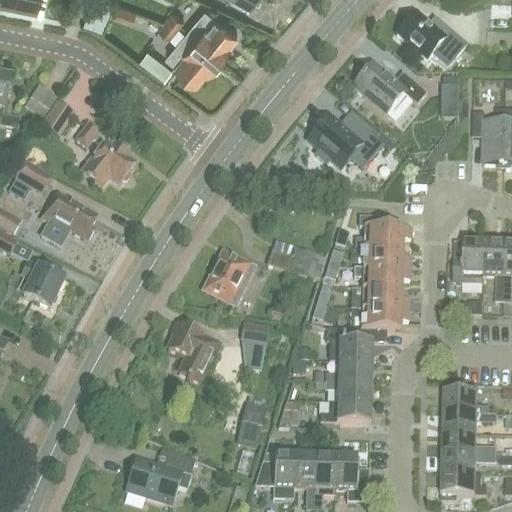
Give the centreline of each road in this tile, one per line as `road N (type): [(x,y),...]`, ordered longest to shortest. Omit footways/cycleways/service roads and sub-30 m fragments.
road 1 (tertiary): [(25,511),(106,341),(222,160)]
road 2 (residential): [(404,511),(396,496),(400,380),(427,333),(430,211),(464,193),(511,208)]
road 3 (unclassified): [(203,145),(83,55),(0,36)]
road 4 (tertiary): [(222,160),(356,0)]
